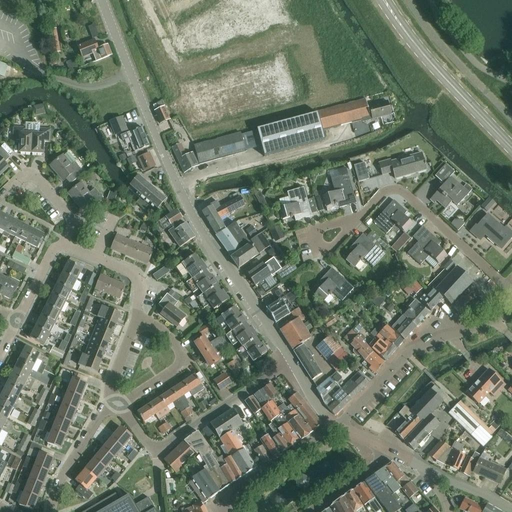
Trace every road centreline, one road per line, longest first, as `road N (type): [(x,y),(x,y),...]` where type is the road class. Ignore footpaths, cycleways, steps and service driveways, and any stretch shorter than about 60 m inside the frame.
road 1 (unclassified): [(290,362),(204,236),(101,0)]
road 2 (residential): [(116,403),(150,448),(163,446),(290,362)]
road 3 (residential): [(334,426),(414,347),(511,308)]
road 4 (residential): [(511,296),(403,193),(385,192),(353,220)]
road 5 (secondary): [(511,148),(426,59),(385,0)]
road 6 (residential): [(116,403),(189,358),(136,316)]
road 7 (residential): [(334,426),(230,496),(221,511)]
road 8 (residential): [(60,246),(73,219),(31,175),(0,201)]
road 9 (residential): [(51,511),(60,478),(116,403)]
road 10 (residential): [(136,316),(141,287),(132,271),(60,246)]
